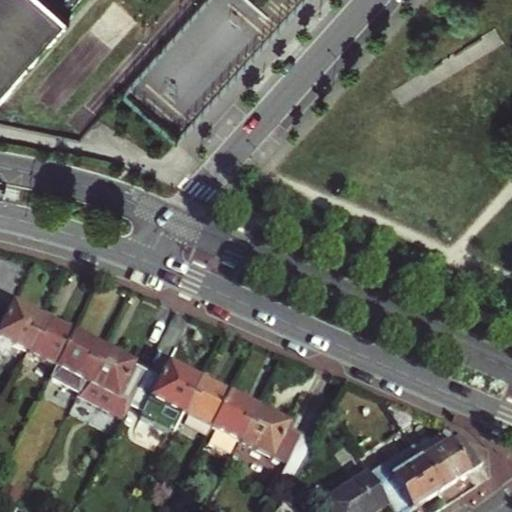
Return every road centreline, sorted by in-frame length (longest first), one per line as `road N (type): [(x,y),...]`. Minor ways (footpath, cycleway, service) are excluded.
road 1 (secondary): [(150,262),(511,420)]
road 2 (residential): [(371,0),(175,220),(150,262)]
road 3 (secondary): [(0,216),(150,262)]
